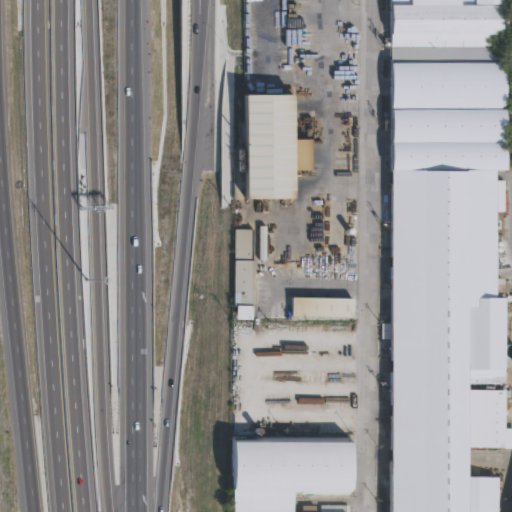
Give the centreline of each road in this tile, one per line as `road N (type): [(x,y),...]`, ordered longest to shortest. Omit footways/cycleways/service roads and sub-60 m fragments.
road 1 (motorway): [(37,0),(62,511)]
road 2 (motorway): [(83,511),(60,0)]
road 3 (motorway): [(108,511),(87,0)]
road 4 (motorway): [(149,511),(195,169),(203,17)]
road 5 (motorway): [(0,172),(33,511)]
road 6 (motorway): [(126,282),(125,0)]
road 7 (motorway): [(131,511),(126,282)]
